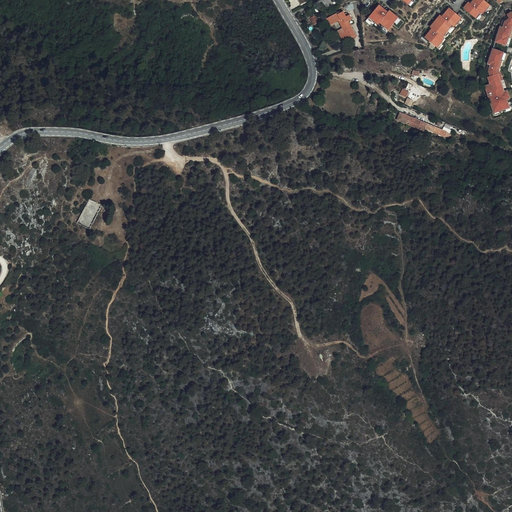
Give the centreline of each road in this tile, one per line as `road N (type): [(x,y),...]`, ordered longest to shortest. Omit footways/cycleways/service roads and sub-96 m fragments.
road 1 (secondary): [(0,148),(28,132),(168,138),(297,99),(310,84),(311,62),(278,0)]
road 2 (track): [(224,168),(230,206),(293,305),(300,335),(314,345),(345,342)]
